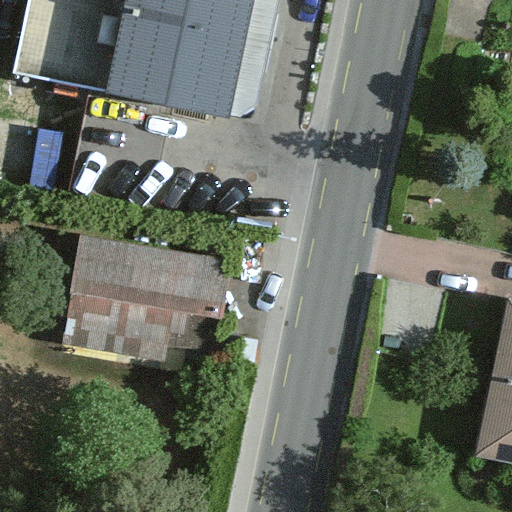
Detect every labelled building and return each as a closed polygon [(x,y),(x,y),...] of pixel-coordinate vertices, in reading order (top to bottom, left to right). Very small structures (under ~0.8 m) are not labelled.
[(0,0),(0,57),(1,57),(13,0),(0,0)] [(246,0),(33,0),(19,64),(94,80),(177,99),(223,109),(246,0)] [(177,99),(94,80),(69,191),(152,209),(177,99)] [(83,236),(67,333),(214,358),(231,261),(83,236)] [(511,304),(482,448),(511,454),(511,304)]
